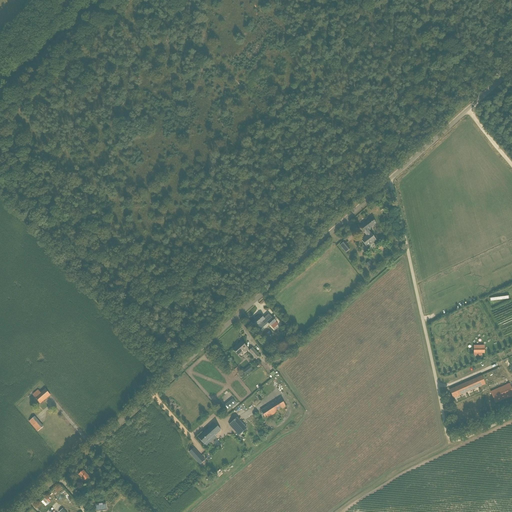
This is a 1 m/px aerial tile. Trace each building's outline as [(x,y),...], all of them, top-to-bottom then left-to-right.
[(368,230),(376,224),(372,218),(361,226),(365,232),(366,232),(368,235),(361,240),(367,248),(377,240),(371,233),(370,233),(368,230)] [(265,320),(260,315),(252,322),(256,327),(260,324),(263,327),(266,324),(263,321),(265,320)] [(273,318),(268,322),(271,326),(273,324),(275,327),(278,324),(273,318)] [(242,342),(233,350),(239,356),(244,351),(245,352),(248,349),(242,342)] [(484,345),(474,345),(474,353),(484,353),(484,345)] [(259,356),(252,348),(249,351),(256,359),(259,356)] [(249,366),(243,371),(246,375),(252,370),(249,366)] [(453,398),(485,384),(481,376),(450,390),(453,398)] [(511,390),(509,384),(491,392),(496,403),(511,395),(511,390)] [(33,395),(40,404),(50,395),(45,389),(41,393),(38,390),(33,395)] [(266,420),(286,407),(281,398),(261,411),(266,420)] [(38,432),(43,427),(35,417),(29,421),(38,432)] [(247,429),(237,418),(229,425),(239,436),(247,429)] [(210,437),(209,435),(216,429),(209,422),(193,436),(199,443),(202,440),(203,441),(206,439),(207,440),(210,437)] [(100,469),(94,474),(100,481),(106,477),(100,469)] [(91,480),(83,471),(78,476),(83,482),(86,485),(91,480)] [(42,502),(47,506),(52,501),(47,496),(42,502)]
